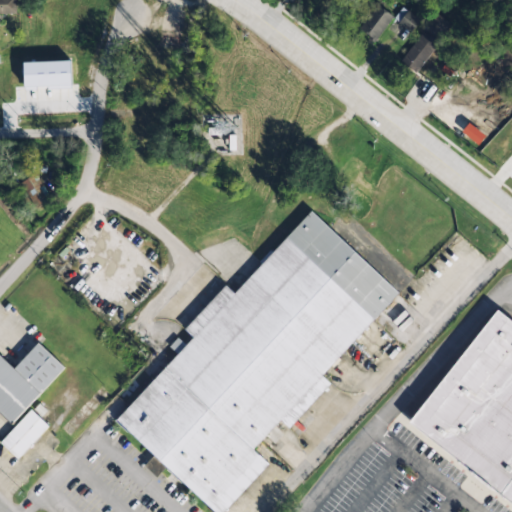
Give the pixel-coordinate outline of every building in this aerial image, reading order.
[(0,0),(0,15),(15,15),(15,0),(0,0)] [(359,28),(375,41),(393,17),(378,5),(359,28)] [(419,21),(408,12),(398,23),(410,32),(419,21)] [(440,43),(424,31),(401,61),(416,73),(440,43)] [(71,61),(23,63),(24,89),(71,87),(71,61)] [(20,183),(36,209),(52,199),(35,173),(20,183)] [(115,421),(215,511),(225,511),(269,464),(254,451),(282,421),(291,429),(332,384),(324,377),(401,292),(310,210),(234,293),(224,285),(184,329),(192,337),(115,421)] [(511,511),(511,320),(497,309),(405,431),(511,511)] [(66,367),(39,343),(16,369),(0,355),(0,410),(15,424),(66,367)] [(0,441),(18,459),(50,427),(32,409),(0,441)]
